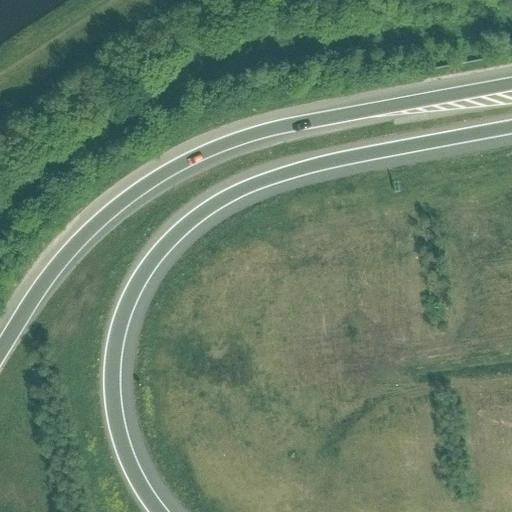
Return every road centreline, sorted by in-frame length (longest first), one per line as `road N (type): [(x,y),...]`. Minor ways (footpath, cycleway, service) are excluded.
road 1 (motorway): [(156,511),(120,436),(112,392),(116,336),(138,277),(180,229),(229,195),(318,164),(511,127)]
road 2 (motorway): [(511,84),(267,130),(148,180),(58,267),(0,351)]
